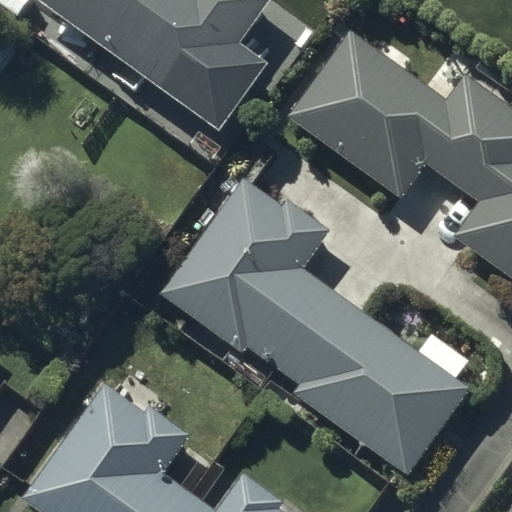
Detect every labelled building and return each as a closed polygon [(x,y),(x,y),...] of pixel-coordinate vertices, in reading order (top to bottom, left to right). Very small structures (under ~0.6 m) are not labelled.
[(238,0),(183,0),(175,12),(159,0),(155,0),(110,63),(208,133),(241,87),(284,32),(238,0)] [(0,79),(22,47),(0,32),(0,79)] [(351,47),(288,135),(402,216),(426,182),(477,218),(452,253),(511,295),(511,128),(463,94),(447,116),(351,47)] [(246,196),(162,313),(245,372),(249,367),(300,403),(294,410),(408,493),(469,408),(303,288),(331,249),(290,219),(286,225),(246,196)] [(108,400),(26,511),(272,511),(243,491),(227,511),(197,511),(165,488),(191,453),(151,424),(147,428),(108,400)]
